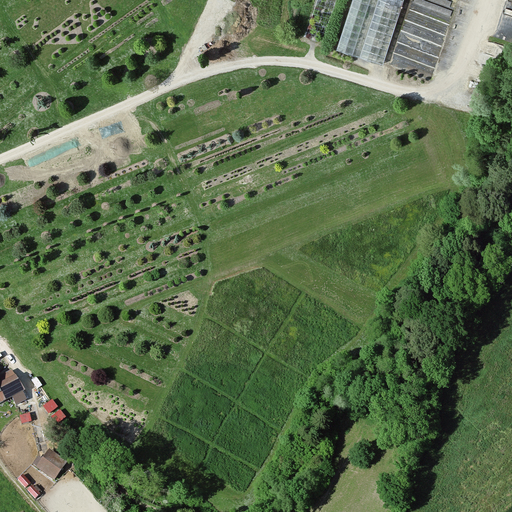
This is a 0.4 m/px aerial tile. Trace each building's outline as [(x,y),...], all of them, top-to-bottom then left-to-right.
[(335,0),(315,0),(303,37),(321,43),(335,0)] [(402,0),(349,0),(334,49),(382,65),(402,0)] [(389,63),(431,77),(450,21),(439,18),(436,27),(416,21),(413,32),(401,28),(389,63)] [(0,384),(0,392),(1,392),(5,400),(22,392),(15,377),(0,384)] [(52,400),(43,407),(49,415),(58,408),(52,400)] [(66,417),(60,411),(52,417),(57,424),(66,417)] [(30,414),(20,416),(22,424),(32,422),(30,414)] [(37,469),(54,481),(67,463),(49,450),(43,459),(38,456),(32,465),(37,469)] [(37,491),(29,482),(24,486),(32,495),(37,491)]
